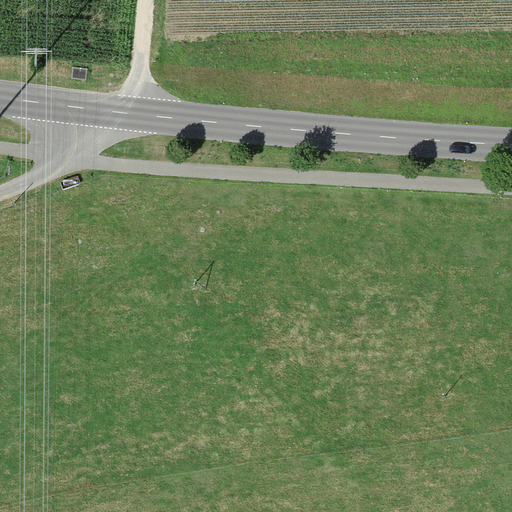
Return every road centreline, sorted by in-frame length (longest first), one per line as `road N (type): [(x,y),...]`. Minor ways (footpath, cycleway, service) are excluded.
road 1 (tertiary): [(0,97),(511,144)]
road 2 (track): [(0,150),(58,162),(511,187)]
